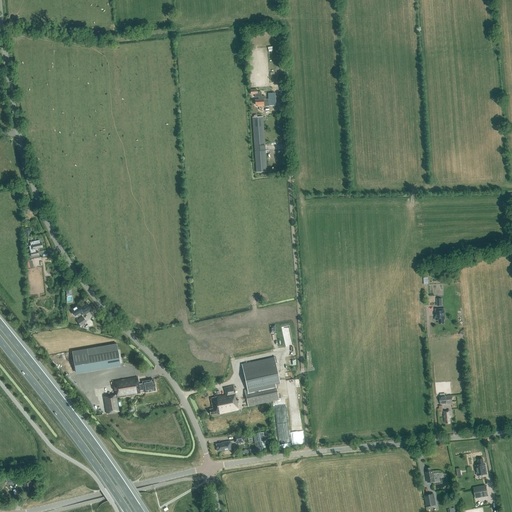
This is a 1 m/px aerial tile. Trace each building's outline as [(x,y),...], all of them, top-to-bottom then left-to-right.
[(259,100),(255,100),(255,105),(257,105),(257,107),(264,106),(267,106),(269,106),(268,99),(265,99),(265,96),(261,97),(261,92),(257,92),(257,94),(255,94),(255,97),(259,97),(259,100)] [(269,106),(276,105),(275,93),(268,93),(268,99),(269,106)] [(265,145),(263,117),(253,117),(256,172),(266,172),(265,145)] [(30,242),(31,246),(29,247),(30,251),(32,250),(32,251),(37,250),(37,249),(42,248),(41,243),(40,244),(39,241),(30,242)] [(91,309),(87,304),(78,309),(76,306),(71,310),(75,317),(80,313),(81,315),(91,309)] [(438,320),(438,324),(444,324),(444,320),(445,319),(444,309),(435,309),(435,316),(435,317),(435,319),(435,320),(438,320)] [(86,322),(83,317),(77,321),(80,326),(86,322)] [(57,347),(59,361),(73,358),(75,373),(120,365),(117,344),(87,349),(85,342),(57,347)] [(279,400),(275,384),(280,383),(274,358),(242,365),(247,390),(244,390),(248,407),(279,400)] [(113,381),(115,394),(103,396),(106,413),(119,411),(117,397),(140,393),(140,390),(144,390),(144,392),(155,391),(154,380),(143,382),(143,384),(139,384),(138,377),(113,381)] [(238,409),(233,385),(224,387),(226,395),(217,397),(217,398),(216,398),(216,397),(211,398),(213,408),(209,409),(210,414),(217,413),(217,414),(238,409)] [(441,394),(441,396),(441,404),(453,404),(453,396),(446,396),(446,393),(441,394)] [(259,433),(261,441),(265,440),(265,439),(269,439),(268,436),(264,436),(263,432),(259,433)] [(236,442),(244,441),(242,433),(234,435),(236,442)] [(216,444),(217,444),(218,451),(223,450),(223,451),(232,449),(230,441),(221,442),(222,443),(216,444)] [(477,462),(478,465),(479,469),(476,469),(477,476),(487,474),(485,464),(484,464),(483,459),(478,460),(479,462),(477,462)] [(434,481),(432,471),(431,471),(430,468),(426,468),(427,472),(425,472),(427,482),(434,481)] [(33,488),(31,481),(24,482),(25,490),(27,490),(27,492),(31,491),(31,488),(33,488)] [(488,496),(486,486),(473,488),(475,498),(488,496)] [(436,505),(434,493),(425,495),(427,505),(427,507),(436,505)]
